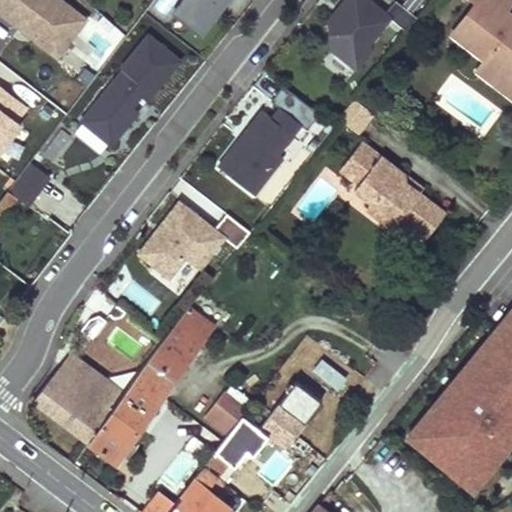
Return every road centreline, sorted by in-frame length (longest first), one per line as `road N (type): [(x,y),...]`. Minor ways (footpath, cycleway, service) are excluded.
road 1 (residential): [(282,0),(61,291),(0,394)]
road 2 (residential): [(297,511),(511,231)]
road 3 (secondary): [(0,435),(99,511)]
